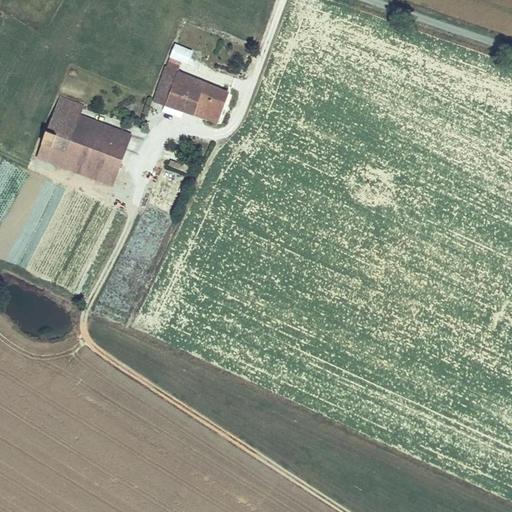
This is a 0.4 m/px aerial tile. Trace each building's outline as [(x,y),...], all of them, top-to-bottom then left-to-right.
[(182,61),(187,64),(192,51),(176,44),(166,68),(177,73),(182,61)] [(217,122),(227,94),(177,73),(166,68),(154,101),(165,105),(184,111),(217,122)] [(42,144),(67,153),(80,116),(84,106),(60,97),(42,144)] [(182,117),(184,111),(165,105),(163,111),(182,117)] [(37,158),(113,186),(132,135),(80,116),(67,153),(42,144),(37,158)]
